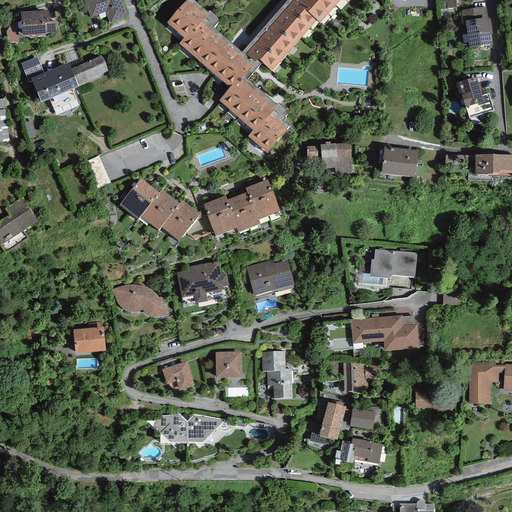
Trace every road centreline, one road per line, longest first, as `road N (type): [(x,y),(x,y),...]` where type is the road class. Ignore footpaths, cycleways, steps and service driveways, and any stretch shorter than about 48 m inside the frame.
road 1 (residential): [(216,473),(276,447),(278,428),(139,396),(127,386),(130,369),(302,314),(434,299)]
road 2 (residential): [(216,473),(404,491),(511,466)]
road 3 (residential): [(0,448),(81,475),(216,473)]
road 4 (residential): [(130,0),(179,125),(169,147)]
road 5 (residential): [(511,151),(457,151),(386,137)]
